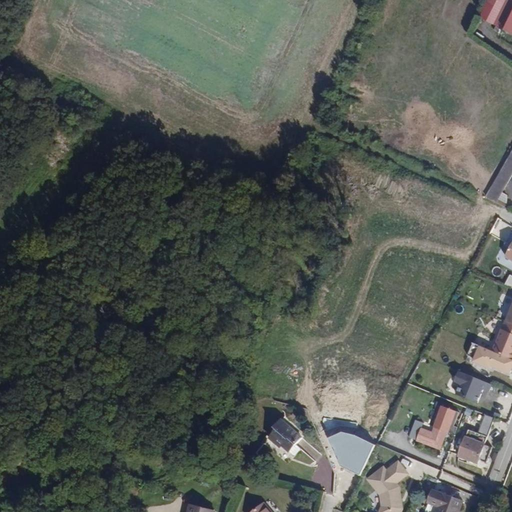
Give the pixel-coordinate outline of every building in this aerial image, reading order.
[(511,0),(508,0),(495,25),(506,31),(511,19),(511,0)] [(511,148),(495,177),(506,182),(511,172),(511,148)] [(487,204),(505,213),(508,208),(503,206),(505,202),(502,197),(498,194),(506,182),(495,177),(480,201),(487,204)] [(491,232),(501,238),(509,225),(498,219),(491,232)] [(455,317),(448,313),(442,326),(449,329),(455,317)] [(493,351),(511,359),(511,323),(506,321),(493,351)] [(509,373),(511,367),(511,359),(493,351),(473,343),(468,354),(475,357),(474,360),(491,368),(492,365),(494,360),(498,362),(496,367),(509,373)] [(493,385),(461,373),(457,383),(463,385),(458,396),(478,404),(484,390),(490,393),(493,385)] [(445,408),(443,407),(434,428),(437,429),(445,408)] [(410,437),(440,448),(446,433),(455,436),(458,428),(455,427),(460,414),(445,408),(437,429),(434,428),(432,433),(421,429),(422,423),(416,421),(410,437)] [(463,415),(460,414),(455,427),(458,428),(463,415)] [(456,456),(477,464),(478,461),(485,464),(491,448),(483,445),(493,418),(483,414),(476,433),(467,430),(456,456)] [(391,420),(388,427),(398,431),(401,424),(391,420)] [(290,453),(302,438),(282,421),(269,439),(280,448),(281,446),(290,453)] [(378,496),(381,507),(379,511),(400,511),(402,509),(399,489),(396,486),(407,476),(397,464),(386,474),(381,468),(366,480),(378,496)] [(437,511),(458,511),(463,502),(433,491),(429,503),(439,507),(437,511)]
